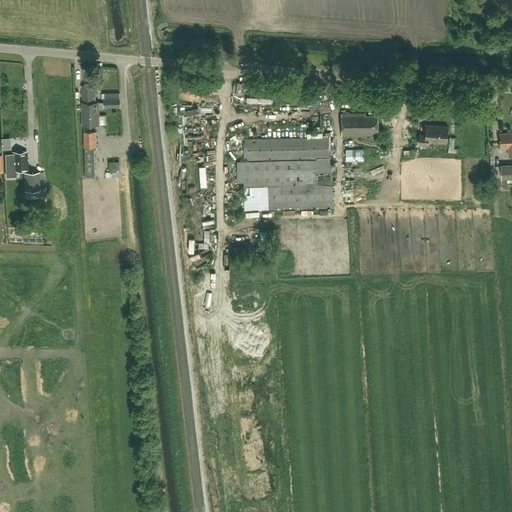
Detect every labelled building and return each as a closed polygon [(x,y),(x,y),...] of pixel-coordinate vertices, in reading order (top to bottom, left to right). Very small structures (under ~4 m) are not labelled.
[(252,8),(254,14),(263,10),(261,5),(252,8)] [(104,102),(98,102),(95,102),(95,85),(82,86),(82,109),(84,109),(84,124),(99,124),(98,107),(104,107),(104,108),(120,107),(120,97),(104,98),(104,102)] [(378,138),(378,134),(377,115),(365,115),(365,113),(341,113),(342,135),(367,135),(367,134),(369,134),(369,137),(370,139),(372,141),(374,141),(376,141),(377,140),(378,138)] [(205,148),(204,118),(193,119),(194,149),(205,148)] [(307,134),(323,133),(323,124),(315,124),(315,129),(306,130),(307,134)] [(447,142),(448,126),(427,125),(427,127),(411,126),(410,144),(428,145),(429,141),(447,142)] [(94,154),(94,148),(97,148),(96,131),(83,131),(83,148),(84,148),(85,176),(95,176),(94,154)] [(511,134),(511,133),(499,134),(500,148),(508,148),(509,156),(511,156),(511,134)] [(333,137),(246,138),(247,160),(333,159),(333,137)] [(364,160),(364,149),(346,149),(346,161),(364,160)] [(13,170),(27,169),(27,151),(12,152),(13,170)] [(105,171),(119,170),(119,161),(109,162),(109,165),(104,166),(105,171)] [(334,210),(334,161),(240,162),(241,212),(334,210)] [(511,165),(501,166),(502,178),(502,187),(511,186),(511,165)] [(25,187),(39,187),(38,173),(24,174),(25,187)] [(128,223),(124,209),(119,210),(123,224),(128,223)] [(122,241),(110,243),(111,253),(123,250),(122,241)]
